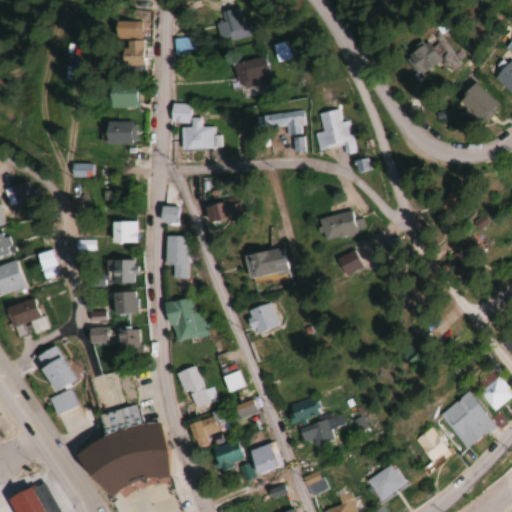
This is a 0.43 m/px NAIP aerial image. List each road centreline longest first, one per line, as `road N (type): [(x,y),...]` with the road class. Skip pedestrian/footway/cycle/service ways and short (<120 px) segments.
road 1 (residential): [(204,511),(162,372),(158,0)]
road 2 (residential): [(156,167),(180,180),(190,197),(312,511)]
road 3 (residential): [(349,45),(397,212),(511,373)]
road 4 (residential): [(7,369),(73,317),(61,195),(0,154)]
road 5 (residential): [(511,139),(473,154),(421,143),(403,129),(320,0)]
road 6 (residential): [(397,212),(324,164),(156,167)]
road 7 (primary): [(102,511),(0,358)]
